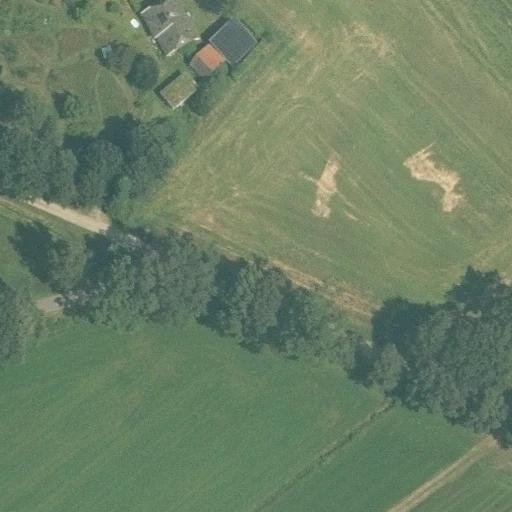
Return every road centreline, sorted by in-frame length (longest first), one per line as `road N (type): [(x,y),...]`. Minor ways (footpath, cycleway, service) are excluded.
road 1 (unclassified): [(511,414),(219,287),(136,283),(0,318)]
road 2 (track): [(0,183),(134,246),(160,281)]
